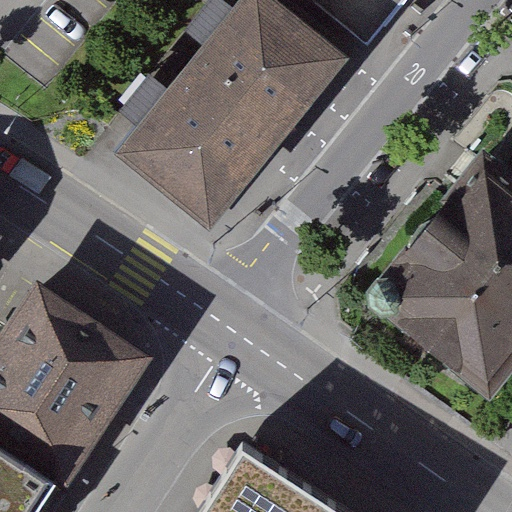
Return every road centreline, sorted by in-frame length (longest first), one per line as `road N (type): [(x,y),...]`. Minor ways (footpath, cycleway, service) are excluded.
road 1 (residential): [(233,330),(249,284),(479,0)]
road 2 (secondary): [(489,511),(233,330)]
road 3 (secondary): [(233,330),(0,176)]
road 4 (tertiary): [(119,511),(233,330)]
